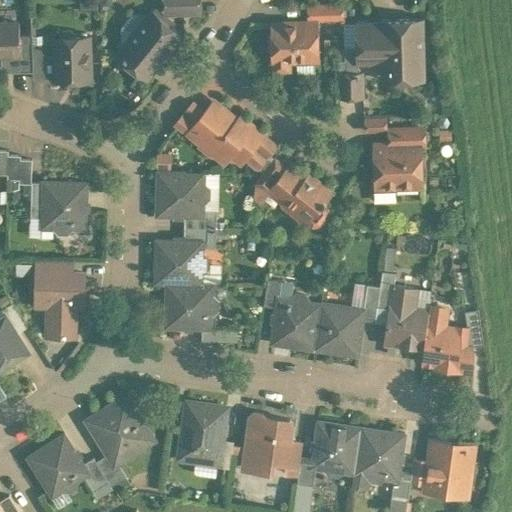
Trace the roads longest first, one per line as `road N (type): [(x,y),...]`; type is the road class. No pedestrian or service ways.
road 1 (residential): [(478,406),(114,360)]
road 2 (residential): [(128,150),(114,360)]
road 3 (residential): [(358,159),(303,135),(202,56)]
road 4 (residential): [(114,360),(68,401),(0,443)]
road 5 (residential): [(128,150),(0,113)]
